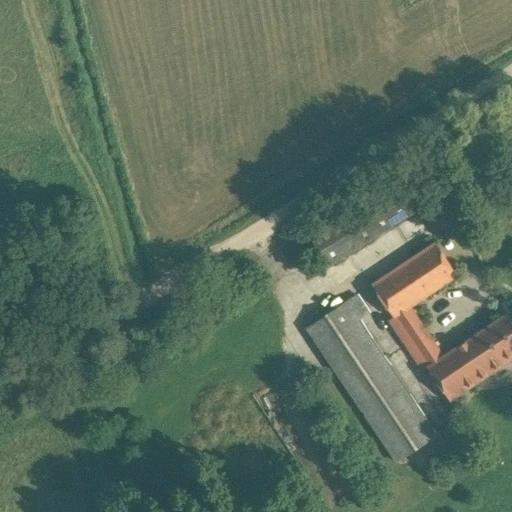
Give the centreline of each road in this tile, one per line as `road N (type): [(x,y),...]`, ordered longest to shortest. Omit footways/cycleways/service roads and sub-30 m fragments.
road 1 (unclassified): [(225,250),(511,68)]
road 2 (track): [(0,387),(225,250)]
